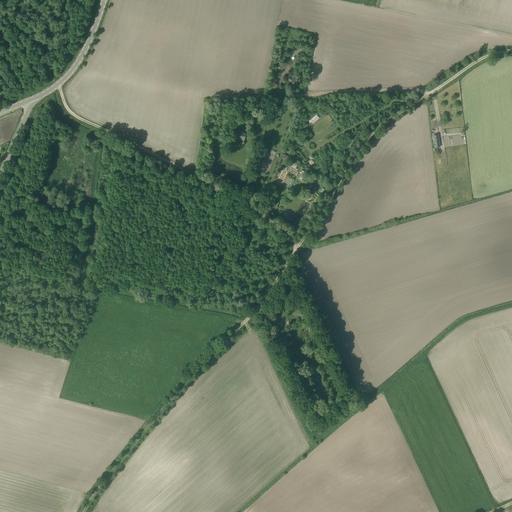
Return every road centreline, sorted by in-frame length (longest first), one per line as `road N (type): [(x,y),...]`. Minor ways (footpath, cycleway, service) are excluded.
road 1 (track): [(81,511),(281,278),(372,131),(473,63),(511,49)]
road 2 (track): [(298,245),(204,177),(67,113),(57,83)]
road 3 (tertiary): [(33,99),(80,58),(104,0)]
road 4 (track): [(306,95),(427,95)]
